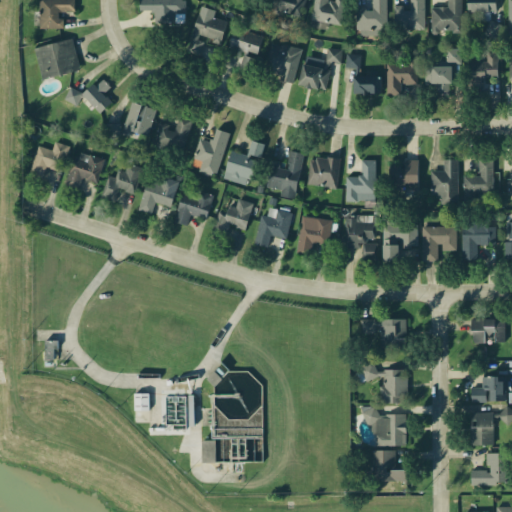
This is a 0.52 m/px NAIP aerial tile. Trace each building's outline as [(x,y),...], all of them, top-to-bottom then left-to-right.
[(27,0),(27,28),(86,30),(86,0),(27,0)] [(184,0),(139,0),(139,11),(153,11),(152,23),(175,23),(175,14),(181,15),(180,22),(185,22),(184,0)] [(274,0),(304,0),(300,16),(272,8),(274,0)] [(311,0),(326,0),(333,2),(333,0),(343,0),(339,24),(308,18),(311,0)] [(386,0),(372,0),(372,8),(357,8),(357,35),(386,36),(386,0)] [(423,0),(409,0),(410,7),(394,8),(394,30),(424,29),(423,0)] [(431,7),(431,32),(461,33),(461,0),(447,0),(447,8),(431,7)] [(464,0),(465,12),(494,12),(494,0),(464,0)] [(190,4),(177,54),(221,66),(235,16),(190,4)] [(243,18),(227,73),(256,81),(272,26),(243,18)] [(484,35),(496,38),(500,24),(488,20),(484,35)] [(280,28),(264,84),(293,92),(309,36),(280,28)] [(33,40),(40,82),(91,72),(83,31),(33,40)] [(311,37),(302,97),(335,102),(344,43),(311,37)] [(351,43),(343,105),(379,110),(387,48),(351,43)] [(392,50),(386,110),(419,113),(424,53),(392,50)] [(428,52),(424,114),(453,115),(457,54),(428,52)] [(462,53),(459,110),(495,112),(499,55),(462,53)] [(56,100),(102,127),(124,88),(97,72),(56,100)] [(127,92),(109,127),(151,147),(168,112),(127,92)] [(174,109),(158,146),(187,159),(203,122),(174,109)] [(208,121),(192,168),(219,178),(236,131),(208,121)] [(103,123),(103,138),(121,139),(122,124),(103,123)] [(32,132),(17,173),(59,189),(74,148),(32,132)] [(240,133),(226,183),(258,191),(271,142),(240,133)] [(276,139),(263,193),(295,201),(308,147),(276,139)] [(84,147),(65,187),(99,203),(118,163),(84,147)] [(311,147),(303,204),(339,209),(347,153),(311,147)] [(465,150),(468,225),(503,224),(500,149),(465,150)] [(396,152),(389,219),(420,222),(426,155),(396,152)] [(432,153),(434,220),(461,219),(459,152),(432,153)] [(353,153),(344,213),(378,218),(388,158),(353,153)] [(128,164),(110,202),(131,212),(150,174),(128,164)] [(153,174),(137,214),(165,225),(181,185),(153,174)] [(185,183),(171,228),(206,238),(219,194),(185,183)] [(226,194),(211,246),(243,255),(259,204),(226,194)] [(265,203),(249,257),(284,267),(300,213),(265,203)] [(304,213),(295,268),(336,274),(344,219),(304,213)] [(351,223),(346,274),(373,277),(378,225),(351,223)] [(409,232),(412,271),(455,268),(452,229),(409,232)] [(464,230),(463,270),(507,271),(508,231),(464,230)] [(384,234),(384,279),(405,279),(405,233),(384,234)] [(450,308),(450,346),(509,346),(509,308),(450,308)] [(345,313),(344,356),(423,358),(423,315),(345,313)] [(56,360),(57,341),(45,340),(44,359),(56,360)] [(456,354),(456,401),(507,401),(507,354),(456,354)] [(348,362),(347,398),(418,400),(419,363),(348,362)] [(347,404),(350,443),(421,438),(418,400),(347,404)] [(456,407),(456,449),(500,449),(500,408),(456,407)] [(263,463),(263,418),(230,418),(230,428),(213,427),(213,440),(201,440),(201,462),(263,463)] [(365,447),(364,486),(420,486),(420,446),(365,447)] [(471,485),(507,484),(506,453),(487,453),(488,470),(471,471),(471,485)] [(464,461),(461,490),(492,493),(495,463),(464,461)] [(457,502),(457,511),(492,511),(492,504),(457,502)]
